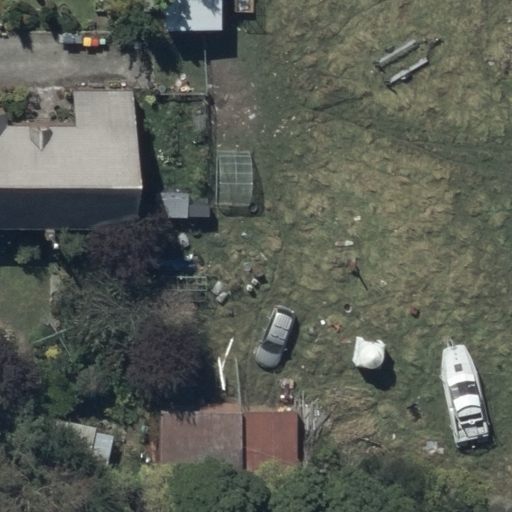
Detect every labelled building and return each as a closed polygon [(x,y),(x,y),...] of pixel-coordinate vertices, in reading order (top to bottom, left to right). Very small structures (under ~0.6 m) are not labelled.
[(215,0),(160,0),(161,19),(216,17),(215,0)] [(117,78),(0,77),(0,207),(116,208),(117,78)] [(206,261),(151,261),(151,295),(206,295),(206,261)] [(301,404),(154,397),(151,462),(298,469),(301,404)] [(111,423),(45,407),(34,454),(99,470),(111,423)]
